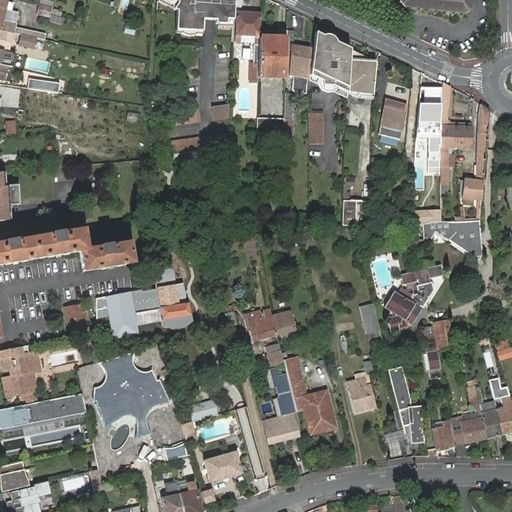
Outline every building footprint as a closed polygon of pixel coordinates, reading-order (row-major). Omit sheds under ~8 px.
[(55,10),(58,1),(55,0),(44,0),(43,6),(55,10)] [(164,0),(157,0),(158,3),(174,11),(176,2),(164,0)] [(164,0),(176,2),(174,11),(178,13),(177,32),(203,34),(204,26),(208,27),(217,27),(217,31),(219,32),(220,0),(164,0)] [(220,0),(219,32),(227,32),(227,30),(233,30),(235,7),(235,0),(220,0)] [(399,0),(399,4),(403,10),(408,6),(412,10),(416,7),(420,11),(425,8),(430,12),(434,8),(438,13),(442,9),(447,14),(452,10),(455,14),(460,11),(464,16),(470,11),(471,1),(470,0),(399,0)] [(0,1),(0,30),(4,32),(22,35),(40,39),(42,40),(43,34),(16,29),(16,25),(3,21),(5,11),(10,12),(12,5),(0,1)] [(53,15),(55,10),(43,6),(40,17),(51,21),(51,22),(64,25),(65,18),(53,15)] [(408,6),(403,10),(407,14),(412,10),(408,6)] [(416,15),(420,11),(416,7),(412,10),(416,15)] [(425,16),(430,12),(425,8),(420,11),(425,16)] [(442,18),(447,14),(442,9),(438,13),(442,18)] [(450,19),(455,14),(452,10),(447,14),(450,19)] [(459,20),(464,16),(460,11),(455,14),(459,20)] [(249,84),(258,84),(258,78),(260,39),(261,14),(237,13),(236,43),(254,44),(254,65),(250,66),(249,84)] [(296,30),(288,30),(288,32),(287,40),(287,44),(295,44),(296,30)] [(349,95),(349,93),(351,51),(351,50),(340,45),(316,34),(314,50),(311,78),(323,84),(323,89),(334,88),(337,90),(349,95)] [(39,43),(40,39),(22,35),(19,46),(42,51),(43,44),(39,43)] [(260,39),(258,78),(286,79),(287,44),(287,40),(277,40),(260,39)] [(308,81),(310,80),(311,78),(314,50),(293,47),(291,77),(294,78),(294,89),(298,95),(308,95),(308,81)] [(373,100),(374,95),(375,88),(377,70),(377,63),(371,62),(362,61),(362,56),(351,51),(349,93),(360,99),(369,99),(373,100)] [(310,83),(323,89),(323,84),(311,78),(310,80),(310,83)] [(451,87),(443,83),(441,130),(441,137),(474,138),(473,127),(449,126),(449,110),(450,110),(451,87)] [(0,91),(27,95),(28,89),(0,84),(0,91)] [(348,101),(349,95),(337,90),(334,88),(323,89),(337,96),(348,101)] [(385,101),(379,136),(401,140),(408,105),(385,101)] [(105,120),(146,122),(147,106),(106,104),(105,120)] [(463,199),(482,200),(490,112),(482,106),(479,130),(479,168),(479,182),(475,182),(474,182),(465,182),(463,199)] [(214,121),(228,119),(229,107),(212,108),(214,121)] [(199,110),(166,115),(168,128),(200,124),(199,110)] [(310,113),(310,144),(323,144),(324,113),(310,113)] [(257,118),(256,134),(285,135),(285,120),(257,118)] [(285,135),(285,141),(294,141),(294,120),(293,120),(285,120),(285,135)] [(1,123),(2,135),(18,134),(17,126),(11,126),(10,122),(1,123)] [(17,126),(18,134),(45,132),(44,123),(17,126)] [(145,147),(146,128),(106,126),(105,144),(145,147)] [(425,166),(441,167),(441,137),(441,130),(421,129),(420,153),(426,153),(425,166)] [(172,144),(171,157),(227,148),(228,135),(172,144)] [(449,168),(449,157),(449,148),(474,149),(474,138),(441,137),(441,167),(441,168),(441,181),(441,186),(449,186),(449,168)] [(121,161),(134,162),(135,152),(122,151),(121,161)] [(4,173),(0,173),(0,222),(10,221),(9,206),(19,206),(17,187),(5,187),(4,173)] [(441,196),(441,186),(441,181),(433,180),(433,196),(441,196)] [(343,199),(341,226),(354,228),(366,231),(369,202),(343,199)] [(413,211),(412,225),(417,225),(442,223),(442,209),(413,211)] [(81,222),(91,220),(90,210),(80,212),(81,222)] [(442,223),(417,225),(418,229),(420,243),(426,242),(432,233),(429,231),(430,229),(433,231),(445,239),(473,260),(477,258),(484,257),(480,220),(461,221),(458,222),(442,223)] [(83,273),(132,265),(129,245),(112,248),(111,246),(110,246),(109,244),(100,245),(100,248),(99,248),(100,250),(86,252),(82,233),(63,236),(62,234),(61,233),(61,231),(51,232),(52,235),(50,235),(51,238),(17,243),(16,241),(15,241),(15,238),(5,240),(5,243),(4,243),(4,245),(0,245),(0,266),(79,254),(83,273)] [(426,271),(425,271),(429,297),(432,292),(430,283),(428,283),(427,278),(428,277),(428,279),(440,276),(437,266),(425,268),(426,271)] [(429,297),(425,271),(423,271),(423,269),(413,271),(414,274),(412,274),(411,272),(400,275),(403,286),(399,287),(393,297),(390,295),(381,310),(388,314),(389,315),(390,322),(385,323),(386,329),(382,330),(386,347),(394,346),(392,336),(395,336),(395,338),(396,340),(397,340),(403,339),(402,332),(407,330),(406,328),(408,325),(411,327),(420,312),(417,309),(418,307),(421,310),(422,310),(429,297)] [(184,326),(191,321),(187,304),(186,304),(182,283),(148,290),(154,322),(163,321),(165,326),(172,329),(184,326)] [(373,303),(361,306),(368,331),(380,328),(373,303)] [(231,304),(224,306),(227,317),(234,315),(231,304)] [(81,329),(84,336),(89,335),(82,306),(64,309),(69,332),(81,329)] [(271,316),(269,310),(264,311),(265,318),(261,318),(259,311),(252,313),(258,339),(276,335),(271,316)] [(271,316),(276,335),(294,330),(290,312),(271,316)] [(449,321),(434,324),(435,328),(438,350),(453,348),(449,321)] [(431,381),(443,379),(438,350),(435,328),(423,329),(431,381)] [(266,346),(268,353),(280,350),(278,343),(266,346)] [(29,381),(34,379),(33,374),(39,373),(35,353),(29,355),(27,347),(2,352),(0,352),(0,367),(1,373),(11,371),(12,376),(2,379),(4,388),(29,381)] [(92,350),(94,357),(102,355),(101,349),(92,350)] [(511,351),(511,349),(497,353),(499,361),(511,357),(511,351)] [(284,364),(283,361),(280,350),(268,353),(271,368),(284,364)] [(291,394),(296,411),(304,409),(311,434),(335,427),(326,392),(307,396),(297,357),(283,361),(284,364),(288,381),(291,394)] [(411,445),(425,443),(424,436),(422,407),(412,408),(411,399),(403,367),(389,371),(399,411),(394,412),(399,432),(405,430),(404,427),(410,426),(411,445)] [(264,421),(270,444),(299,436),(283,375),(277,376),(275,369),(268,370),(273,388),(275,388),(278,398),(276,398),(281,417),(264,421)] [(121,413),(145,407),(143,395),(148,394),(143,371),(113,378),(121,413)] [(36,391),(34,379),(29,381),(4,388),(6,398),(36,391)] [(89,380),(81,382),(88,409),(95,407),(89,380)] [(377,408),(370,385),(359,388),(356,381),(347,384),(350,391),(349,391),(354,414),(377,408)] [(480,410),(475,387),(468,389),(472,407),(474,406),(475,411),(480,410)] [(475,387),(480,410),(496,407),(494,400),(483,403),(479,388),(475,387)] [(0,430),(86,414),(86,412),(82,393),(0,409),(0,430)] [(503,435),(511,432),(511,404),(509,395),(493,399),(494,400),(496,407),(503,435)] [(487,439),(503,435),(496,407),(480,410),(481,414),(487,439)] [(0,435),(87,419),(87,417),(86,414),(0,430),(0,435)] [(466,444),(487,439),(481,414),(478,414),(478,415),(479,419),(464,422),(463,418),(460,419),(465,443),(466,444)] [(460,419),(451,421),(455,446),(465,443),(460,419)] [(197,441),(191,423),(182,425),(187,444),(197,441)] [(445,428),(434,429),(437,451),(448,449),(448,448),(454,446),(450,424),(444,424),(445,428)] [(85,442),(92,441),(90,433),(84,434),(85,442)] [(237,450),(204,460),(210,482),(244,473),(237,450)] [(21,476),(18,463),(0,466),(0,488),(1,493),(18,489),(26,487),(26,480),(21,476)] [(92,483),(101,482),(99,470),(90,471),(92,483)] [(83,475),(62,479),(64,489),(85,485),(83,475)] [(53,495),(49,482),(34,485),(35,486),(26,488),(28,496),(20,498),(18,491),(10,492),(12,501),(14,508),(14,511),(41,511),(39,504),(39,503),(40,503),(40,502),(41,502),(41,501),(41,500),(42,499),(42,498),(53,495)] [(196,492),(194,482),(177,486),(179,496),(196,492)] [(177,486),(177,483),(166,485),(168,498),(162,499),(164,511),(182,511),(179,496),(177,486)] [(216,500),(214,491),(201,494),(204,503),(216,500)] [(179,496),(182,511),(200,511),(196,492),(179,496)] [(5,510),(14,508),(12,501),(3,503),(5,510)]
